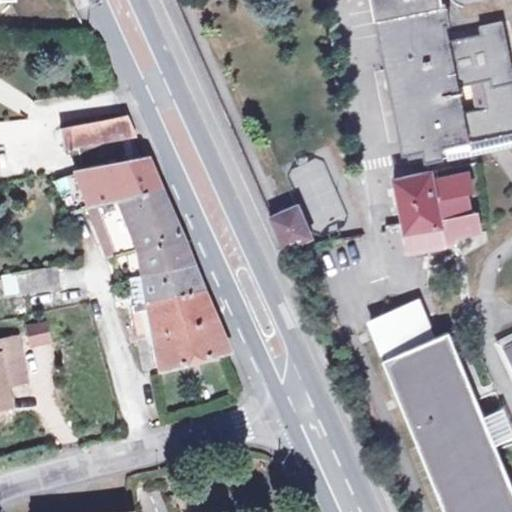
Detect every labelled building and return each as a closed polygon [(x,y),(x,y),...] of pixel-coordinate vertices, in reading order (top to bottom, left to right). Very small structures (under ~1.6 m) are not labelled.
[(371,0),(402,149),(410,148),(421,145),(424,157),(451,151),(449,141),(511,128),(511,62),(503,20),(480,24),(481,31),(447,37),(445,23),(449,22),(445,3),(442,4),(440,0),(371,0)] [(65,145),(130,129),(124,114),(61,127),(65,145)] [(421,145),(410,148),(412,159),(424,157),(421,145)] [(83,183),(89,203),(155,187),(140,152),(136,152),(137,157),(125,160),(73,172),(77,185),(83,183)] [(318,158),(286,172),(312,230),(343,217),(318,158)] [(444,232),(435,192),(431,179),(429,170),(428,167),(397,175),(407,219),(391,223),(393,231),(409,227),(413,246),(446,239),(446,238),(444,232)] [(444,190),(435,192),(444,232),(454,230),(454,228),(484,224),(480,205),(473,206),(469,188),(476,186),(471,167),(441,173),(444,190)] [(107,258),(128,250),(175,233),(155,187),(89,203),(107,258)] [(284,244),(312,231),(298,199),(269,211),(284,244)] [(444,232),(446,238),(455,236),(454,230),(444,232)] [(175,233),(128,250),(131,269),(139,267),(140,274),(188,264),(175,233)] [(23,290),(58,284),(55,263),(20,269),(23,290)] [(131,307),(137,305),(199,289),(188,264),(140,274),(126,277),(131,307)] [(144,310),(146,320),(155,366),(225,349),(199,289),(137,305),(139,311),(144,310)] [(370,315),(384,352),(432,333),(416,295),(370,315)] [(137,305),(131,307),(134,322),(146,320),(144,310),(139,311),(137,305)] [(48,323),(28,327),(30,341),(50,338),(48,323)] [(511,511),(511,488),(446,327),(432,333),(384,352),(381,353),(445,511),(511,511)] [(0,400),(5,399),(3,382),(0,382),(0,372),(1,373),(0,368),(0,358),(20,355),(17,335),(0,338),(0,400)] [(24,379),(20,355),(0,358),(0,368),(1,373),(0,372),(0,382),(3,382),(24,379)] [(191,511),(190,499),(132,506),(133,511),(191,511)]
